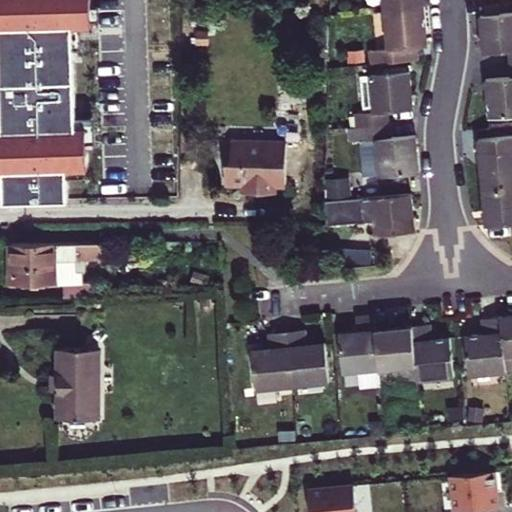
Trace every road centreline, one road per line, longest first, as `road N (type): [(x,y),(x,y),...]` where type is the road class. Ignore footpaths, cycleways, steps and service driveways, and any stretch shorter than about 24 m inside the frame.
road 1 (residential): [(452,281),(442,118),(453,0)]
road 2 (residential): [(271,298),(452,281)]
